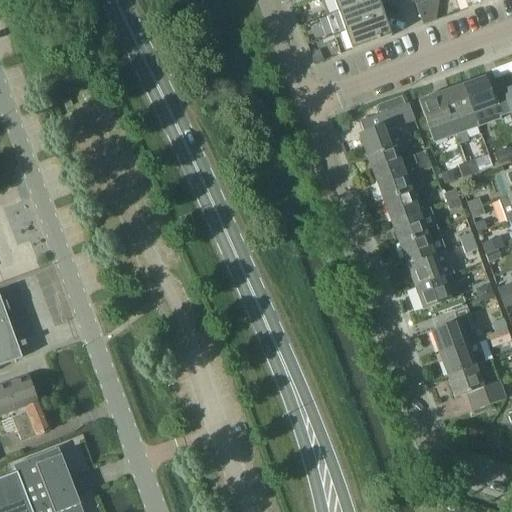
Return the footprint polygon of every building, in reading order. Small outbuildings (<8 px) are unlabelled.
[(338,12),(327,16),(327,17),(334,36),(385,17),(378,0),(373,0),(338,13),(338,12)] [(333,0),(338,12),(338,13),(373,0),(333,0)] [(439,0),(433,0),(415,6),(422,25),(437,20),(439,0)] [(465,0),(469,9),(480,5),(493,0),(465,0)] [(385,17),(334,36),(341,55),(352,51),(392,37),(385,17)] [(486,77),(464,85),(474,114),(479,128),(501,120),(500,116),(511,112),(503,90),(492,94),(486,77)] [(464,85),(442,93),(452,122),(457,136),(460,146),(470,142),(466,132),(479,128),(474,114),(464,85)] [(442,93),(419,101),(429,130),(434,144),(457,136),(452,122),(442,93)] [(364,133),(359,135),(367,158),(396,147),(390,130),(415,121),(413,116),(408,104),(405,105),(402,97),(376,106),(379,114),(360,121),(364,133)] [(396,147),(367,158),(375,180),(404,169),(404,170),(417,165),(420,173),(433,168),(426,151),(401,161),(396,147)] [(511,147),(494,153),(498,165),(511,159),(511,147)] [(475,160),(466,164),(470,175),(479,172),(475,160)] [(462,178),(470,175),(466,164),(458,167),(462,178)] [(404,169),(375,180),(383,202),(412,191),(404,170),(404,169)] [(508,197),(511,195),(511,170),(500,174),(508,197)] [(443,194),(446,202),(459,197),(457,190),(443,194)] [(412,191),(383,202),(391,223),(420,212),(412,191)] [(511,195),(508,197),(498,200),(506,222),(511,220),(511,195)] [(449,210),(460,206),(462,206),(459,197),(446,202),(449,210)] [(466,204),(469,212),(482,207),(479,199),(466,204)] [(472,220),(473,220),(485,215),(482,207),(469,212),(472,220)] [(420,212),(391,223),(399,245),(428,234),(438,231),(430,208),(420,212)] [(428,234),(399,245),(407,267),(436,256),(446,252),(438,231),(428,234)] [(460,238),(462,246),(474,241),(472,234),(460,238)] [(502,238),(482,245),(486,255),(499,251),(506,249),(502,238)] [(465,255),(477,251),(477,250),(474,241),(462,246),(465,255)] [(486,255),(486,256),(488,264),(489,263),(501,259),(499,251),(486,255)] [(436,256),(407,267),(415,288),(444,278),(454,274),(446,252),(436,256)] [(444,278),(415,288),(423,311),(441,305),(441,304),(452,300),(444,278)] [(511,284),(499,289),(498,289),(501,300),(511,295),(511,284)] [(494,297),(490,286),(476,291),(480,302),(494,297)] [(505,309),(506,309),(511,306),(511,295),(501,300),(505,309)] [(452,300),(441,304),(441,305),(445,315),(467,307),(463,296),(452,300)] [(0,367),(22,360),(0,298),(0,367)] [(467,307),(445,315),(448,326),(460,322),(471,318),(467,307)] [(448,326),(431,332),(439,355),(468,344),(478,340),(471,318),(460,322),(448,326)] [(511,343),(507,331),(488,337),(493,350),(511,343)] [(468,344),(439,355),(447,377),(476,366),(486,363),(478,340),(468,344)] [(476,366),(447,377),(455,399),(467,395),(473,412),(506,399),(500,382),(484,388),(476,366)] [(0,417),(38,403),(28,376),(0,386),(0,417)] [(41,403),(25,410),(26,413),(12,419),(22,444),(36,438),(52,431),(41,403)] [(81,511),(75,493),(83,490),(78,477),(70,480),(58,449),(14,466),(17,474),(0,479),(0,511),(81,511)]
